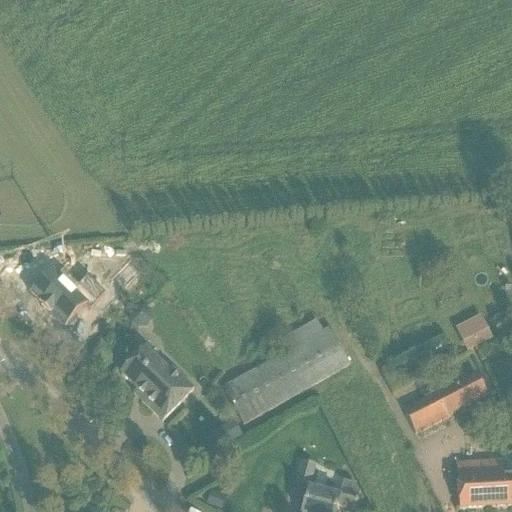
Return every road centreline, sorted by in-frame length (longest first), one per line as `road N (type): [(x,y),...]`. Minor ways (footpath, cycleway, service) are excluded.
road 1 (residential): [(405,511),(369,429),(323,391),(283,308),(227,252)]
road 2 (residential): [(164,511),(91,452),(0,357)]
